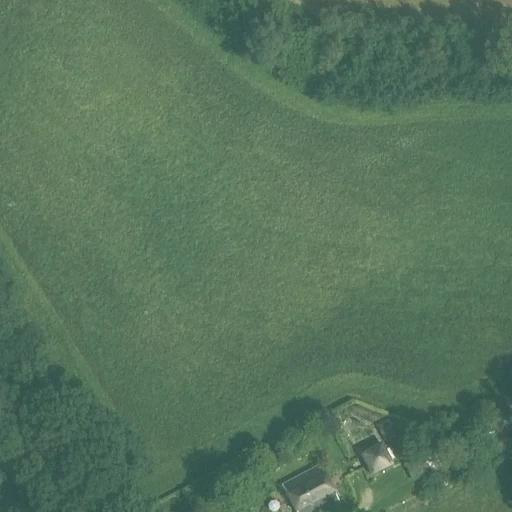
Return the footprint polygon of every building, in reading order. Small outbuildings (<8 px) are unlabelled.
[(376,426),(385,442),(395,436),(393,432),(397,430),(411,436),(413,430),(388,419),(376,426)] [(452,445),(457,455),(475,446),(470,436),(452,445)] [(359,455),(370,478),(393,466),(380,444),(359,455)] [(406,467),(415,482),(444,466),(436,451),(406,467)] [(282,487),(295,511),(321,511),(337,504),(319,468),(282,487)]
